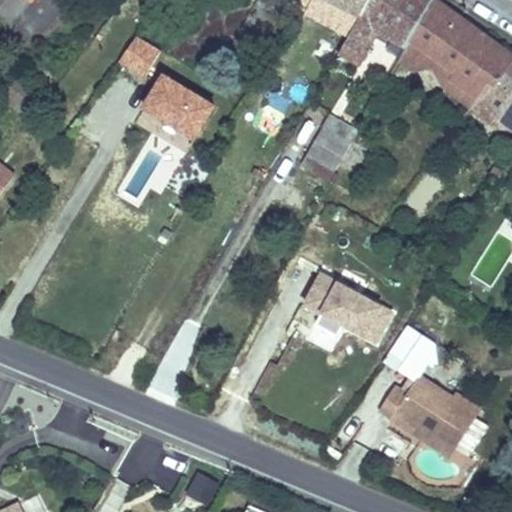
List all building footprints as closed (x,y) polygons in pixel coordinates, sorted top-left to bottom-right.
[(0,0),(0,1),(16,16),(29,0),(0,0)] [(312,5),(308,13),(317,18),(328,0),(346,0),(367,12),(374,0),(304,0),(304,1),(312,5)] [(374,0),(367,12),(346,50),(367,63),(379,44),(373,41),(384,21),(392,25),(417,37),(419,35),(439,0),(374,0)] [(511,82),(511,38),(495,26),(457,0),(439,0),(419,35),(465,68),(460,76),(453,86),(482,105),(489,94),(502,75),(511,82)] [(373,41),(379,44),(392,25),(384,21),(373,41)] [(417,37),(404,61),(423,73),(441,65),(460,76),(465,68),(419,35),(417,37)] [(21,70),(0,53),(0,81),(8,88),(21,70)] [(489,94),(511,113),(511,82),(502,75),(489,94)] [(336,111),(332,119),(343,123),(345,116),(336,111)] [(316,149),(345,165),(366,127),(345,116),(343,123),(332,119),(316,149)] [(0,196),(16,177),(0,163),(0,196)] [(423,216),(440,182),(423,174),(406,207),(423,216)] [(300,319),(381,351),(397,309),(316,277),(300,319)] [(403,327),(384,366),(399,373),(405,361),(429,374),(443,346),(403,327)] [(413,388),(398,412),(403,415),(408,408),(465,445),(487,413),(429,375),(419,392),(413,388)] [(391,408),(398,412),(413,388),(407,383),(391,408)] [(185,497),(210,507),(220,481),(196,471),(185,497)] [(0,511),(50,511),(39,483),(0,498),(0,511)] [(269,491),(257,511),(275,511),(283,498),(269,491)] [(283,498),(275,511),(294,511),(297,506),(283,498)]
